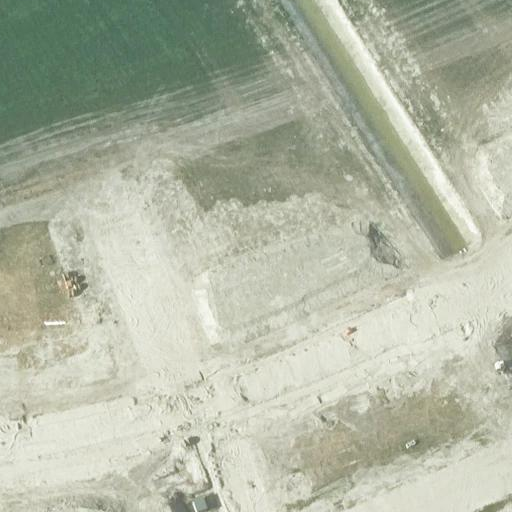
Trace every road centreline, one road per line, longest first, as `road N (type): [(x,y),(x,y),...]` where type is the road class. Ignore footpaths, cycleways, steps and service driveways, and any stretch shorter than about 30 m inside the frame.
road 1 (residential): [(196,400),(352,339),(511,262)]
road 2 (residential): [(196,400),(119,212)]
road 3 (residential): [(0,440),(196,400)]
road 4 (residential): [(196,400),(244,511)]
